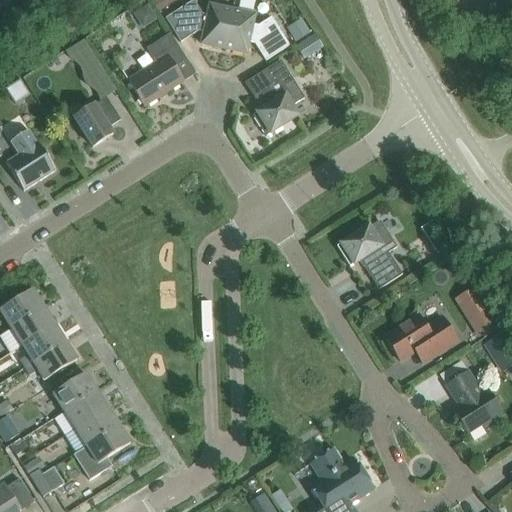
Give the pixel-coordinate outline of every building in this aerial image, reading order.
[(223,51),(232,12),(209,7),(207,17),(202,16),(193,2),(165,20),(180,44),(198,32),(204,33),(201,46),(223,51)] [(232,12),(223,51),(245,55),(248,43),(253,45),(265,63),(289,48),(271,20),(257,28),(252,27),(254,17),(232,12)] [(293,45),(302,59),(322,46),(313,32),(293,45)] [(155,65),(127,82),(143,108),(182,83),(173,68),(185,61),(169,35),(146,50),(155,65)] [(61,71),(69,55),(59,50),(51,66),(61,71)] [(265,138),(297,118),(291,108),(304,100),(280,63),(256,79),(263,89),(253,96),(262,111),(252,118),(265,138)] [(2,89),(14,102),(27,91),(16,78),(2,89)] [(105,99),(73,119),(92,149),(112,136),(108,129),(120,122),(105,99)] [(37,144),(36,144),(28,131),(9,144),(17,156),(5,164),(23,193),(55,172),(37,144)] [(37,209),(30,196),(18,202),(25,216),(37,209)] [(349,269),(359,263),(377,291),(401,276),(387,254),(396,249),(380,222),(369,230),(368,228),(336,249),(349,269)] [(355,295),(373,288),(368,278),(350,285),(355,295)] [(0,314),(10,330),(43,309),(31,292),(0,311),(0,314)] [(459,311),(478,339),(481,337),(483,340),(502,327),(482,296),(459,311)] [(21,348),(54,327),(43,309),(10,330),(21,348)] [(418,318),(384,339),(399,363),(424,347),(431,359),(456,343),(441,319),(425,329),(418,318)] [(24,370),(65,344),(54,327),(21,348),(27,357),(19,362),(24,370)] [(483,347),(500,375),(511,367),(511,345),(504,333),(483,347)] [(29,377),(36,372),(43,383),(76,362),(65,344),(24,370),(29,377)] [(467,373),(445,387),(459,409),(453,414),(466,436),(481,426),(483,429),(502,417),(486,392),(481,395),(467,373)] [(63,414),(96,393),(85,375),(52,396),(63,414)] [(74,431),(107,410),(96,393),(63,414),(74,431)] [(85,448),(118,427),(107,410),(74,431),(85,448)] [(106,460),(129,445),(118,427),(85,448),(72,456),(89,482),(111,468),(106,460)] [(10,448),(20,442),(13,432),(4,438),(10,448)] [(20,442),(10,448),(16,457),(26,451),(20,442)] [(511,451),(511,452),(495,462),(503,473),(511,467),(511,451)] [(325,511),(323,511),(353,511),(350,505),(371,491),(352,461),(342,467),(332,452),(310,465),(320,481),(310,488),(325,511)] [(29,479),(39,472),(33,463),(23,469),(29,479)] [(39,472),(29,479),(43,500),(64,487),(53,470),(42,477),(39,472)] [(0,488),(0,511),(18,511),(32,502),(19,481),(4,490),(3,487),(0,488)]
